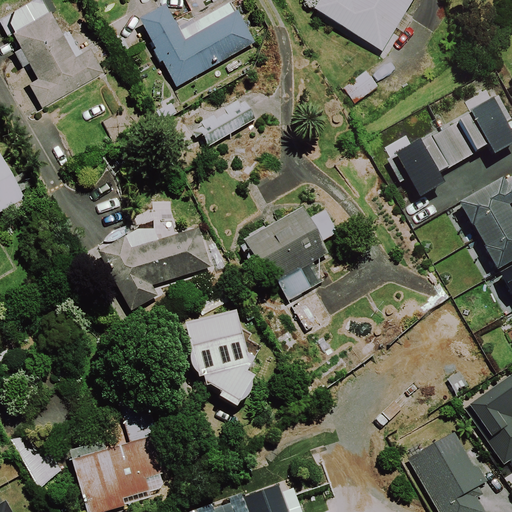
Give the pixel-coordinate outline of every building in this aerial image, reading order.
[(49,11),(45,2),(33,0),(31,0),(15,10),(11,22),(16,31),(13,33),(21,47),(14,51),(23,66),(29,63),(38,78),(29,83),(43,107),(104,72),(91,48),(77,56),(51,10),(49,11)] [(318,0),(314,7),(382,50),(396,28),(403,32),(413,17),(405,12),(412,0),(318,0)] [(237,15),(232,6),(197,26),(194,20),(182,27),(170,7),(143,22),(159,51),(156,52),(163,64),(165,63),(180,89),(259,44),(241,13),(237,15)] [(372,90),(361,75),(339,92),(351,106),(372,90)] [(422,195),(447,180),(442,172),(491,144),(496,153),(511,143),(511,126),(508,119),(511,117),(499,97),(496,98),(495,95),(472,108),(474,111),(424,139),(422,137),(397,151),(398,153),(387,159),(400,181),(410,175),(422,195)] [(256,118),(245,101),(240,104),(238,100),(201,122),(203,126),(193,132),(204,149),(256,118)] [(0,212),(3,211),(8,221),(32,207),(3,155),(0,156),(0,212)] [(511,205),(511,202),(511,201),(511,175),(507,178),(505,175),(459,200),(497,268),(511,259),(511,205)] [(276,279),(288,300),(323,281),(313,262),(329,253),(325,245),(341,236),(325,208),(311,216),(304,205),(244,238),(269,283),(276,279)] [(126,235),(97,251),(132,310),(159,295),(153,285),(212,266),(200,227),(133,246),(126,235)] [(511,265),(502,271),(511,288),(511,265)] [(306,331),(333,316),(318,289),(291,304),(306,331)] [(248,368),(256,355),(248,351),(237,308),(186,320),(193,347),(191,354),(192,360),(195,366),(199,371),(200,375),(205,373),(208,384),(212,382),(223,390),(221,394),(238,404),(241,399),(247,396),(251,390),(253,385),(253,379),(256,374),(248,368)] [(511,374),(464,407),(503,464),(511,458),(511,374)] [(474,464),(454,431),(408,457),(439,511),(486,511),(477,497),(483,494),(478,486),(487,480),(480,467),(474,464)] [(105,441),(71,450),(87,511),(96,511),(125,505),(123,497),(150,490),(146,477),(166,472),(156,435),(107,448),(105,441)] [(32,440),(19,448),(28,463),(41,455),(32,440)] [(290,511),(281,483),(243,497),(247,511),(290,511)] [(0,503),(0,511),(12,511),(6,500),(0,503)]
